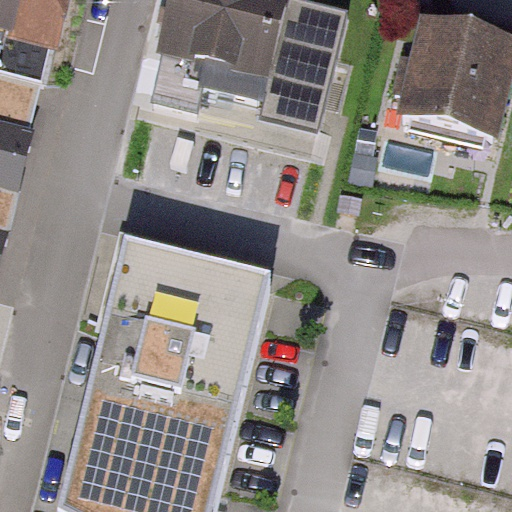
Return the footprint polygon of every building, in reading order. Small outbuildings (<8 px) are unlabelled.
[(0,0),(0,142),(33,150),(68,0),(0,0)] [(255,101),(278,2),(269,0),(166,0),(148,77),(255,101)] [(389,139),(488,161),(511,59),(412,37),(389,139)] [(0,288),(33,150),(0,142),(0,288)] [(130,241),(61,511),(218,511),(274,278),(130,241)]
